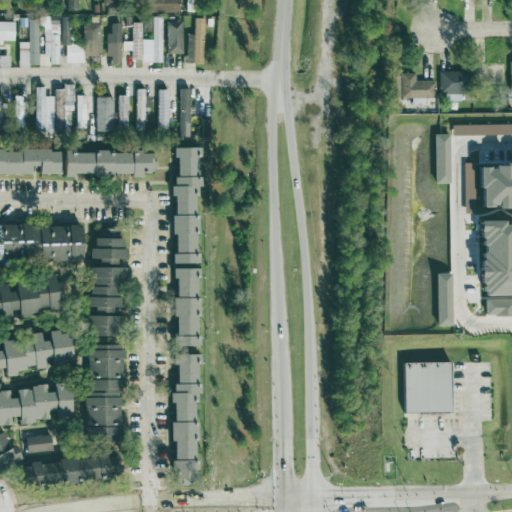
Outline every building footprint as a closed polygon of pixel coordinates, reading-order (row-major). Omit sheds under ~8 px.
[(66,0),(66,12),(76,12),(76,0),(66,0)] [(177,0),(149,0),(150,13),(177,13),(177,0)] [(57,65),(57,17),(42,17),(42,56),(45,56),(45,65),(57,65)] [(62,64),(82,63),(82,44),(69,45),(68,17),(61,17),(62,64)] [(140,40),(140,63),(159,63),(161,18),(151,18),(150,40),(140,40)] [(203,19),(193,18),(192,35),(185,35),(184,63),(201,64),(203,19)] [(0,40),(12,41),(13,22),(0,21),(0,40)] [(180,54),(180,22),(167,21),(166,54),(180,54)] [(82,22),(82,57),(98,56),(97,22),(82,22)] [(140,60),(139,23),(130,23),(130,60),(140,60)] [(121,51),(129,51),(129,42),(121,42),(121,51)] [(437,95),(444,95),(444,102),(462,102),(463,72),(438,71),(437,95)] [(414,81),(414,73),(399,73),(400,99),(411,98),(411,105),(424,105),(424,98),(433,98),(433,81),(414,81)] [(398,76),(389,76),(389,98),(399,98),(398,76)] [(54,90),(53,133),(62,133),(62,125),(71,125),(72,85),(62,85),(62,90),(54,90)] [(52,97),(43,97),(43,87),(33,87),(34,133),(52,133),(52,97)] [(188,138),(188,89),(178,89),(178,137),(188,138)] [(134,131),(143,131),(143,90),(135,90),(134,131)] [(167,90),(156,90),(156,132),(166,132),(167,90)] [(21,127),(22,96),(12,96),(12,127),(21,127)] [(91,96),(74,96),(75,129),(84,129),(84,118),(92,118),(91,96)] [(116,131),(126,131),(126,96),(116,96),(116,131)] [(95,140),(112,140),(111,97),(94,98),(95,140)] [(448,184),(448,135),(433,135),(434,184),(448,184)] [(171,263),(197,264),(197,254),(193,254),(197,148),(172,148),(171,158),(173,158),(172,196),(171,196),(170,234),(172,235),(171,263)] [(57,174),(57,151),(0,150),(0,173),(28,174),(28,166),(37,166),(37,174),(57,174)] [(62,152),(61,175),(111,175),(139,175),(139,172),(154,172),(154,162),(150,162),(150,154),(62,152)] [(476,203),(511,206),(511,166),(508,166),(508,165),(492,164),(491,169),(480,167),(476,203)] [(483,297),(488,296),(511,295),(511,229),(502,230),(499,222),(476,222),(476,231),(480,244),(480,266),(481,269),(475,270),(475,272),(483,297)] [(0,260),(80,260),(79,226),(32,227),(32,224),(0,224),(0,260)] [(93,229),(92,249),(88,248),(87,259),(96,259),(96,265),(115,266),(115,260),(124,260),(124,249),(119,249),(120,229),(93,229)] [(121,269),(89,267),(88,296),(83,296),(83,307),(92,308),(92,313),(111,314),(111,308),(120,308),(121,269)] [(170,269),(170,278),(172,278),(173,346),(196,346),(195,269),(170,269)] [(450,326),(450,274),(435,275),(436,327),(450,326)] [(60,310),(57,282),(53,283),(53,277),(11,282),(13,291),(6,292),(5,284),(0,284),(0,320),(9,319),(8,312),(16,311),(17,319),(27,318),(27,314),(60,310)] [(511,297),(483,299),(483,317),(511,315),(511,297)] [(84,337),(118,336),(117,316),(84,317),(84,337)] [(0,368),(2,368),(3,375),(43,367),(42,360),(49,359),(50,367),(72,362),(66,329),(46,333),(47,341),(40,342),(38,332),(27,334),(27,337),(0,342),(0,368)] [(119,345),(84,346),(84,441),(119,441),(119,345)] [(194,478),(193,397),(196,397),(196,355),(172,355),(172,422),(168,422),(168,441),(171,441),(171,478),(194,478)] [(406,413),(405,363),(452,362),(452,413),(406,413)] [(70,418),(65,384),(52,386),(52,392),(45,393),(43,385),(14,390),(15,398),(7,399),(6,391),(0,391),(0,424),(9,423),(8,418),(16,416),(17,424),(47,420),(46,413),(53,412),(54,420),(70,418)] [(14,446),(8,448),(2,433),(0,433),(0,468),(20,460),(14,446)] [(23,437),(25,453),(50,451),(49,435),(23,437)] [(19,488),(121,478),(119,456),(37,463),(36,462),(26,463),(26,467),(18,468),(19,488)]
